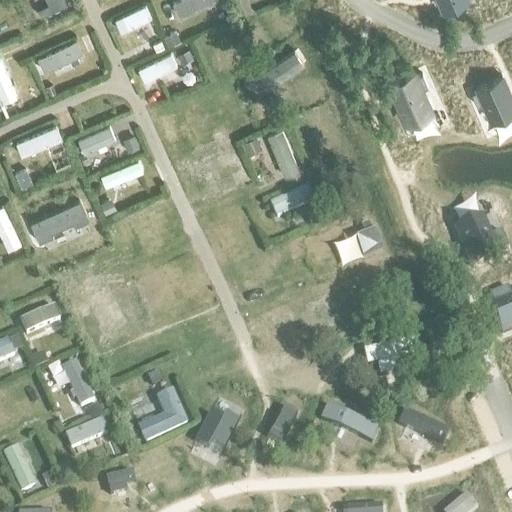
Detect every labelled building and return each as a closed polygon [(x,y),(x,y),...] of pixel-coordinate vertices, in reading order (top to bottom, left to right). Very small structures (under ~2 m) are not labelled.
[(48,0),(32,0),(46,29),(59,23),(48,0)] [(184,0),(173,6),(180,19),(218,0),(184,0)] [(433,0),(438,12),(465,0),(433,0)] [(0,22),(14,16),(7,2),(0,5),(0,22)] [(145,7),(115,21),(121,34),(151,20),(145,7)] [(294,10),(282,15),(294,47),(306,42),(294,10)] [(232,26),(202,42),(209,56),(239,40),(232,26)] [(174,30),(161,36),(162,38),(166,46),(179,40),(174,30)] [(162,38),(152,42),(156,50),(166,46),(162,38)] [(77,42),(38,61),(45,74),(70,62),(73,68),(80,64),(78,58),(83,55),(77,42)] [(187,49),(176,54),(181,63),(191,57),(187,49)] [(0,61),(0,60),(0,98),(3,106),(17,100),(8,78),(12,77),(8,69),(4,71),(0,61)] [(414,72),(389,83),(406,122),(431,111),(421,89),(428,86),(422,73),(415,76),(414,72)] [(478,90),(471,93),(477,106),(483,103),(491,120),(511,110),(511,99),(501,75),(476,86),(478,90)] [(327,77),(315,83),(333,123),(345,118),(327,77)] [(52,85),(45,88),(48,97),(56,94),(52,85)] [(267,87),(222,106),(228,120),(273,102),(267,87)] [(210,144),(193,111),(183,116),(199,149),(210,144)] [(57,128),(16,145),(22,158),(63,141),(57,128)] [(110,128),(78,142),(84,155),(116,141),(110,128)] [(284,131),(268,138),(285,181),(301,174),(284,131)] [(134,135),(122,140),(127,151),(139,147),(134,135)] [(256,136),(241,143),(246,154),(261,148),(256,136)] [(228,168),(223,157),(187,173),(192,184),(228,168)] [(139,162),(101,178),(105,190),(143,174),(139,162)] [(25,168),(14,173),(20,189),(31,184),(25,168)] [(246,168),(237,172),(242,184),(251,180),(246,168)] [(74,182),(36,198),(42,212),(80,196),(74,182)] [(307,191),(269,209),(276,223),(294,215),(298,222),(304,218),(301,212),(314,206),(307,191)] [(109,198),(99,203),(104,214),(114,209),(109,198)] [(3,208),(0,209),(0,244),(3,243),(9,254),(22,247),(3,208)] [(316,208),(303,214),(309,226),(322,221),(316,208)] [(241,210),(208,225),(213,236),(246,221),(241,210)] [(145,212),(134,217),(150,253),(161,248),(145,212)] [(351,216),(293,239),(300,256),(311,252),(315,262),(328,256),(324,247),(358,233),(351,216)] [(480,219),(455,231),(472,270),(498,259),(496,255),(508,250),(500,233),(488,238),(480,219)] [(123,238),(117,226),(77,244),(83,257),(123,238)] [(275,257),(232,277),(237,288),(280,267),(275,257)] [(15,269),(0,276),(0,289),(20,281),(15,269)] [(175,270),(142,285),(148,297),(181,282),(175,270)] [(506,288),(489,296),(494,308),(490,309),(501,335),(511,330),(511,299),(511,300),(506,288)] [(103,291),(90,298),(106,330),(119,323),(103,291)] [(355,295),(312,312),(318,326),(361,309),(355,295)] [(55,312),(21,326),(26,339),(60,324),(55,312)] [(175,331),(169,319),(130,340),(136,351),(175,331)] [(16,340),(7,344),(12,356),(21,352),(16,340)] [(41,354),(28,360),(32,370),(45,364),(41,354)] [(135,394),(154,436),(169,429),(150,390),(147,391),(135,363),(120,369),(132,396),(135,394)] [(75,366),(61,373),(81,412),(95,405),(75,366)] [(157,374),(145,379),(150,389),(161,384),(157,374)] [(31,381),(0,394),(0,420),(4,419),(0,411),(0,410),(37,394),(31,381)] [(219,397),(194,443),(208,449),(212,443),(226,450),(246,412),(219,397)] [(377,428),(327,405),(320,420),(371,443),(377,428)] [(97,407),(84,413),(89,422),(101,416),(97,407)] [(284,408),(269,438),(281,445),(298,415),(284,408)] [(404,411),(399,425),(443,445),(448,432),(404,411)] [(100,424),(64,439),(70,454),(107,438),(100,424)] [(18,452),(3,459),(20,498),(35,491),(24,466),(27,464),(23,457),(20,458),(18,452)] [(68,466),(55,471),(60,483),(73,477),(68,466)] [(51,474),(40,479),(47,492),(57,487),(51,474)] [(470,511),(476,507),(465,496),(446,511),(470,511)]
